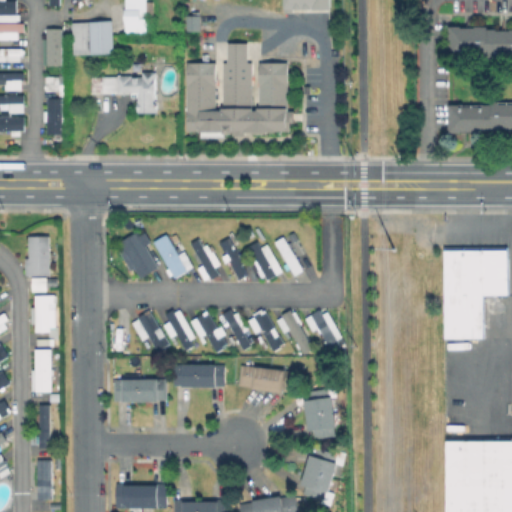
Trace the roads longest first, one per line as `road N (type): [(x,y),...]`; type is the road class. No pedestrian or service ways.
road 1 (residential): [(84,183),(87,511)]
road 2 (secondary): [(195,183),(218,196),(394,196),(422,184)]
road 3 (secondary): [(422,184),(393,172),(217,172),(195,183)]
road 4 (secondary): [(0,183),(195,183)]
road 5 (residential): [(87,442),(238,443)]
